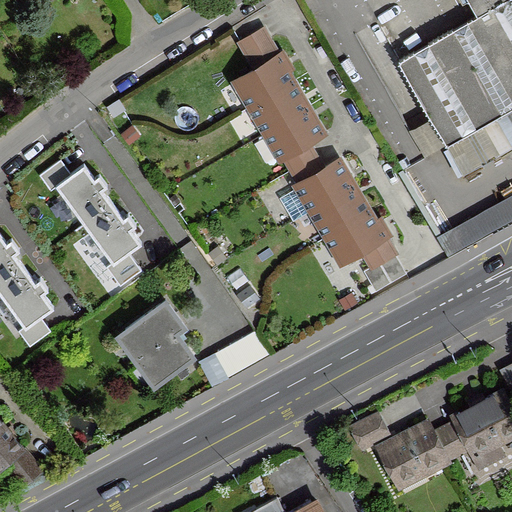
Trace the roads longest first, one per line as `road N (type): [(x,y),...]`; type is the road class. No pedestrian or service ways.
road 1 (secondary): [(75,511),(434,318)]
road 2 (residential): [(227,0),(0,157)]
